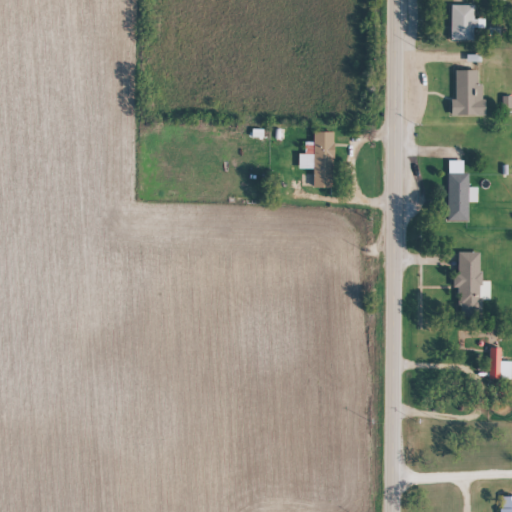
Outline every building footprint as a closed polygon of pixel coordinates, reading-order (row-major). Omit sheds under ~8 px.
[(475,48),(475,37),(485,37),(485,27),(475,27),(475,13),(452,13),(451,48),(475,48)] [(456,107),(451,107),(452,123),(485,123),(484,92),(478,92),(478,78),(456,79),(456,107)] [(511,103),(503,104),(503,116),(511,115),(511,103)] [(335,140),(315,140),(315,150),(306,149),(306,162),(299,162),(299,177),(314,177),(314,196),(334,196),(335,140)] [(448,229),(468,229),(469,182),(464,182),(464,168),(449,168),(448,229)] [(479,195),(470,195),(470,210),(478,210),(479,195)] [(491,289),(481,289),(481,260),(457,260),(457,296),(459,296),(459,320),(483,319),(483,308),(491,308),(491,289)] [(511,380),(511,369),(501,369),(502,356),(489,356),(488,387),(511,388),(511,380)]
